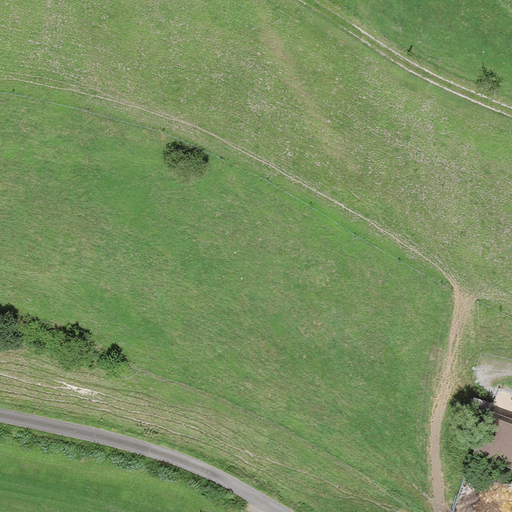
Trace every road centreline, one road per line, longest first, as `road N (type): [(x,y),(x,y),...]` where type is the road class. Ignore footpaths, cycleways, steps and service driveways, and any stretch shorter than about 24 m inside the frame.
road 1 (track): [(272,511),(181,463),(0,419)]
road 2 (track): [(302,0),(419,72),(511,111)]
